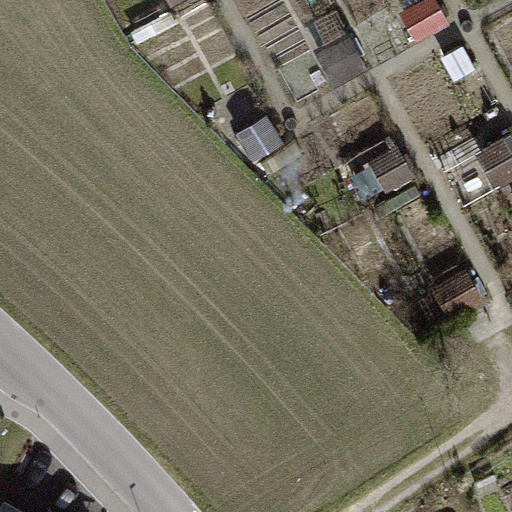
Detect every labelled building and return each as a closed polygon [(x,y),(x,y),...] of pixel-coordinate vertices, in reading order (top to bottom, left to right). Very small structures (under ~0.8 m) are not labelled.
[(431,0),(426,0),(414,7),(428,31),(444,22),(431,0)] [(323,48),(340,80),(365,67),(348,34),(323,48)] [(267,120),(242,135),(255,156),(280,140),(267,120)] [(511,135),(486,148),(503,179),(511,174),(511,135)] [(411,173),(397,147),(376,159),(390,185),(411,173)] [(445,283),(459,310),(482,297),(467,271),(445,283)] [(34,511),(11,499),(3,511),(34,511)]
